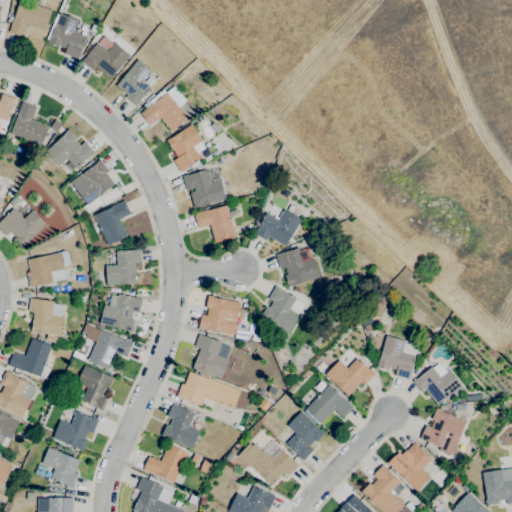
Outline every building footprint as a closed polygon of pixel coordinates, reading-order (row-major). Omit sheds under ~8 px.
[(22,37),(8,33),(19,0),(51,11),(44,31),(26,25),(22,37)] [(64,11),(58,9),(60,3),(66,6),(64,11)] [(77,59),(63,54),(66,48),(59,45),(57,48),(46,43),(49,35),(50,35),(59,13),(77,21),(73,31),(86,37),(77,59)] [(109,79),(95,67),(92,70),(81,62),(96,43),(107,52),(114,43),(129,55),(109,79)] [(136,106),(124,97),(126,95),(115,86),(137,59),(150,70),(141,81),(149,87),(137,103),(138,103),(136,106)] [(171,131),(159,117),(149,125),(139,113),(151,103),(152,104),(166,92),(167,93),(170,90),(175,96),(172,99),(178,106),(183,102),(189,109),(184,113),(187,117),(171,131)] [(0,95),(1,93),(16,98),(14,104),(12,104),(7,121),(0,118),(0,95)] [(40,146),(9,133),(17,115),(16,115),(21,101),(35,107),(30,118),(48,126),(40,146)] [(56,132),(49,128),(55,119),(61,124),(56,132)] [(180,172),(172,161),(177,157),(173,150),(172,151),(165,140),(170,137),(171,138),(191,124),(202,140),(200,141),(205,148),(196,154),(200,158),(180,172)] [(76,169),(66,158),(58,166),(44,152),(68,129),(77,138),(74,140),(80,146),(84,142),(93,152),(76,169)] [(80,219),(75,212),(86,204),(70,182),(99,160),(108,172),(106,173),(114,185),(98,197),(103,203),(92,211),(80,219)] [(194,208),(189,192),(194,191),(193,188),(186,190),(182,175),(187,174),(188,175),(205,170),(209,183),(220,180),(225,199),(194,208)] [(11,197),(6,193),(10,187),(16,190),(11,197)] [(104,204),(99,196),(113,189),(117,197),(104,204)] [(13,206),(9,202),(15,196),(19,200),(13,206)] [(107,245),(93,215),(110,207),(124,200),(130,214),(119,219),(127,236),(107,245)] [(214,243),(209,225),(197,228),(193,213),(208,209),(208,210),(226,205),(235,237),(214,243)] [(284,246),(268,237),(266,241),(253,233),(255,229),(256,230),(266,212),(267,213),(272,205),(282,211),(283,209),(300,219),(284,246)] [(22,248),(14,239),(16,237),(10,232),(6,236),(0,229),(0,221),(13,208),(23,218),(31,211),(44,225),(28,240),(29,241),(22,248)] [(288,287),(284,275),(287,274),(285,267),(279,269),(275,255),(298,247),(299,251),(304,249),(308,260),(313,258),(319,276),(297,283),(298,284),(288,287)] [(106,286),(104,266),(116,265),(115,251),(139,249),(140,263),(134,263),(136,284),(127,284),(106,286)] [(29,288),(26,274),(29,273),(27,260),(60,253),(63,269),(62,269),(63,278),(52,281),(52,283),(29,288)] [(64,265),(61,255),(66,254),(69,263),(64,265)] [(288,333),(265,319),(264,320),(260,317),(266,306),(268,307),(272,301),(267,298),(275,285),(280,288),(280,289),(295,298),(295,299),(303,304),(298,314),(289,309),(288,310),(298,316),(288,333)] [(131,332),(99,323),(104,304),(114,307),(118,294),(135,298),(135,297),(142,299),(138,313),(133,312),(131,319),(134,320),(131,332)] [(233,336),(204,330),(197,329),(200,314),(206,315),(207,308),(205,307),(207,295),(213,296),(213,297),(239,302),(233,336)] [(60,336),(30,332),(33,312),(27,311),(29,298),(53,301),(53,304),(62,305),(60,316),(62,317),(60,336)] [(363,325),(361,319),(368,317),(369,323),(363,325)] [(106,370),(86,360),(95,342),(85,337),(87,334),(82,332),(86,324),(100,331),(101,330),(117,338),(118,337),(131,344),(125,357),(114,352),(106,370)] [(220,378),(192,367),(196,356),(197,356),(199,349),(193,346),(198,334),(221,342),(216,355),(227,359),(220,378)] [(408,379),(394,375),(396,370),(388,368),(388,370),(376,367),(378,358),(385,335),(418,345),(408,379)] [(39,377),(22,370),(22,371),(7,366),(12,351),(24,356),(31,338),(51,346),(39,377)] [(347,396),(324,374),(338,360),(346,368),(356,358),(370,371),(374,374),(364,385),(360,382),(347,396)] [(320,372),(315,367),(321,362),(326,367),(320,372)] [(437,405),(424,390),(421,393),(412,381),(416,378),(431,366),(432,368),(437,364),(447,371),(449,370),(461,385),(437,405)] [(102,411),(80,400),(86,388),(76,383),(84,365),(112,378),(104,395),(109,397),(102,411)] [(21,417),(0,406),(0,393),(3,386),(0,384),(0,380),(5,370),(11,373),(10,374),(35,387),(28,399),(30,400),(21,417)] [(244,410),(202,395),(198,405),(179,398),(179,399),(175,397),(180,384),(184,385),(189,371),(240,390),(240,391),(250,394),(244,410)] [(316,424),(303,411),(305,409),(305,408),(328,384),(341,397),(342,397),(353,407),(342,418),(334,410),(320,423),(318,421),(316,424)] [(466,401),(466,395),(481,393),(482,399),(466,401)] [(191,449),(167,438),(167,439),(160,436),(166,424),(168,426),(171,419),(166,416),(172,403),(178,405),(194,413),(188,426),(199,431),(191,449)] [(455,411),(454,404),(463,403),(464,410),(455,411)] [(452,455),(438,450),(440,447),(425,440),(425,441),(419,439),(425,425),(430,427),(433,420),(431,419),(436,408),(441,410),(441,411),(455,417),(466,421),(456,444),(457,445),(454,454),(452,453),(452,455)] [(82,451),(51,438),(59,420),(70,424),(75,411),(92,418),(92,417),(98,420),(92,433),(87,431),(84,438),(87,439),(82,451)] [(303,460),(285,443),(295,433),(286,425),(300,411),(319,430),(320,429),(324,434),(316,442),(314,441),(308,446),(313,450),(303,460)] [(0,412),(18,422),(9,439),(0,434),(0,412)] [(417,491),(402,477),(400,479),(395,474),(397,473),(394,469),(407,455),(404,452),(414,441),(418,445),(417,446),(431,459),(422,469),(430,477),(417,491)] [(271,486),(250,466),(248,468),(236,456),(249,443),(251,446),(253,444),(261,451),(263,450),(271,458),(281,448),(298,465),(288,475),(284,471),(278,477),(279,478),(271,486)] [(173,483),(155,474),(155,475),(142,469),(148,456),(160,461),(167,444),(187,452),(173,483)] [(71,488),(67,486),(68,486),(50,479),(54,469),(41,463),(47,447),(79,460),(74,473),(77,474),(71,488)] [(229,461),(225,457),(230,450),(235,454),(229,461)] [(0,458),(12,466),(2,484),(0,482),(0,458)] [(397,511),(382,511),(365,495),(364,496),(360,492),(369,483),(371,485),(376,479),(372,475),(382,464),(387,469),(386,469),(399,482),(398,482),(403,487),(396,495),(391,490),(390,492),(404,505),(397,511)] [(431,473),(427,468),(430,464),(435,469),(431,473)] [(43,477),(34,473),(37,465),(47,469),(43,477)] [(486,505),(485,499),(486,499),(481,472),(500,469),(500,470),(511,467),(511,503),(506,505),(505,499),(497,501),(498,503),(486,505)] [(135,511),(132,510),(140,491),(135,489),(141,477),(173,491),(167,504),(185,511),(135,511)] [(230,511),(227,510),(236,493),(246,498),(253,486),(269,494),(269,493),(275,496),(268,510),(263,507),(259,511),(230,511)] [(452,511),(451,511),(454,507),(454,506),(467,492),(468,493),(469,491),(490,511),(488,511),(452,511)] [(195,505),(187,501),(190,494),(198,498),(195,505)] [(351,511),(344,505),(354,494),(365,505),(364,505),(371,511),(351,511)] [(47,511),(47,509),(37,509),(37,499),(48,499),(48,497),(72,498),(72,511),(47,511)]
